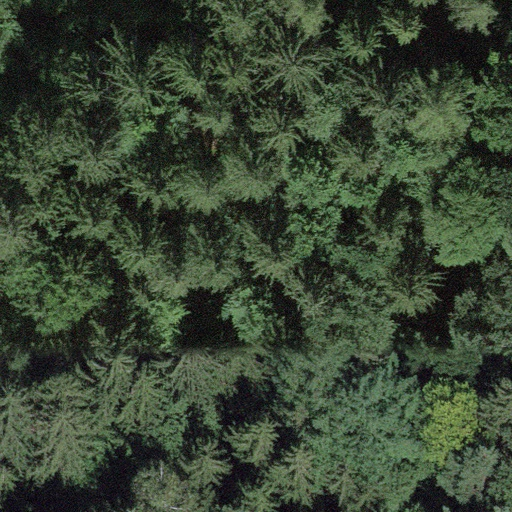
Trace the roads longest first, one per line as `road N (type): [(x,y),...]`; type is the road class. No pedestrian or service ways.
road 1 (track): [(153,511),(263,449),(421,289),(511,223)]
road 2 (track): [(511,64),(458,156),(421,289)]
road 3 (track): [(416,511),(421,289)]
